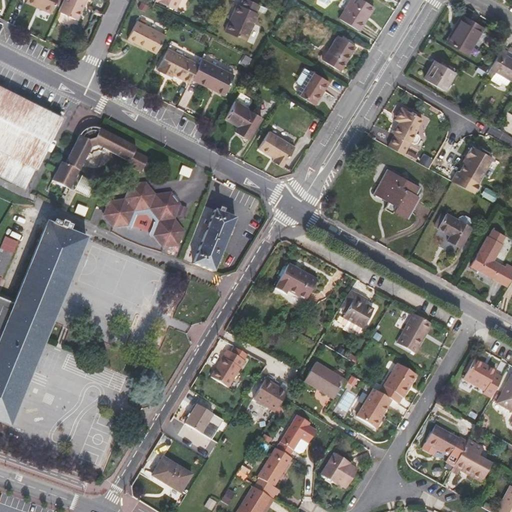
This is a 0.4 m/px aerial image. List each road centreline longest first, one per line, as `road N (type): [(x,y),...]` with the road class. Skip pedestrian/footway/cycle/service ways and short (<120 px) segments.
road 1 (residential): [(102,511),(292,206)]
road 2 (residential): [(292,206),(319,184),(431,0)]
road 3 (residential): [(420,0),(292,206)]
road 4 (residential): [(79,92),(292,206)]
road 5 (residential): [(360,509),(384,487),(391,459),(476,314)]
road 6 (residential): [(292,206),(476,314)]
